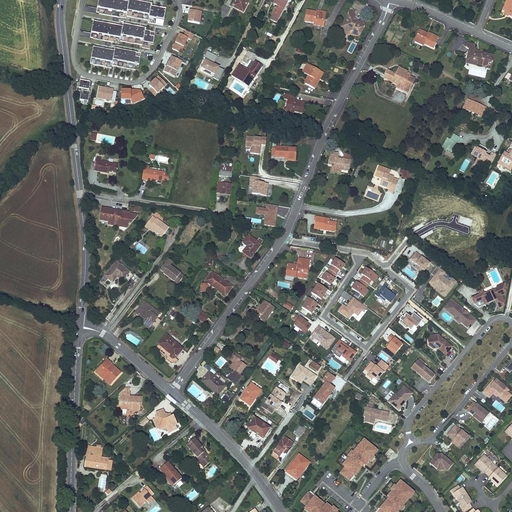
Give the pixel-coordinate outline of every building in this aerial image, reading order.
[(163,26),(166,9),(159,8),(152,7),(152,4),(140,2),(130,0),(129,0),(129,2),(117,0),(98,0),(96,13),(126,19),(126,16),(148,21),(148,23),(163,26)] [(243,13),(249,0),(248,0),(235,0),(232,7),(243,13)] [(291,0),(274,0),(275,1),(273,4),(277,6),(270,20),(271,21),(276,23),(287,3),(289,4),(290,4),(291,0)] [(511,0),(507,0),(503,10),(505,11),(508,13),(507,15),(511,17),(511,0)] [(223,5),(218,16),(225,19),(230,9),(223,5)] [(188,22),(199,24),(202,8),(192,6),(192,11),(191,12),(191,14),(189,13),(188,22)] [(352,31),(359,35),(364,27),(362,20),(359,22),(356,23),(353,21),(354,19),(357,12),(350,9),(346,17),(349,18),(346,23),(345,23),(343,26),(343,27),(343,29),(344,31),(344,32),(346,32),(348,33),(351,33),(352,31)] [(316,10),(316,12),(306,10),(304,22),(313,23),(313,25),(323,27),(325,16),(326,12),(316,10)] [(349,18),(346,17),(340,27),(342,35),(351,34),(354,35),(359,35),(352,31),(351,33),(348,33),(346,32),(344,32),(344,31),(343,29),(343,27),(343,26),(345,23),(346,23),(349,18)] [(153,45),(155,34),(151,34),(145,33),(145,30),(123,26),(122,29),(108,26),(93,23),(90,38),(120,44),(120,41),(142,45),(142,48),(150,49),(151,44),(153,45)] [(194,35),(186,31),(183,36),(179,34),(175,44),(172,49),(182,54),(184,51),(182,50),(187,38),(191,40),(194,35)] [(428,34),(428,35),(427,36),(426,35),(426,34),(420,31),(415,42),(423,46),(424,44),(433,48),(438,38),(428,34)] [(139,65),(140,57),(136,56),(137,53),(132,52),(114,49),(114,51),(96,48),(93,47),(90,64),(111,68),(112,66),(135,70),(136,65),(139,65)] [(476,53),(473,50),(469,49),(464,54),(467,57),(466,61),(470,64),(476,66),(476,64),(483,66),(484,68),(489,65),(488,63),(493,61),(490,55),(487,56),(486,53),(482,56),(476,54),(476,53)] [(223,70),(212,64),(213,63),(214,63),(217,57),(207,51),(203,58),(205,59),(201,68),(214,75),(212,78),(218,81),(223,70)] [(173,74),(179,60),(169,55),(166,62),(162,70),(173,74)] [(255,62),(249,71),(246,75),(244,73),(241,80),(242,80),(241,82),(248,87),(262,66),(255,62)] [(231,76),(235,79),(237,77),(241,80),(244,73),(241,71),(243,67),(239,64),(231,76)] [(319,71),(308,65),(303,74),(309,77),(305,84),(314,89),(318,81),(315,79),(319,71)] [(396,89),(407,94),(415,79),(410,77),(409,79),(405,77),(407,72),(399,68),(396,75),(388,71),(386,74),(387,75),(384,79),(397,86),(396,89)] [(323,73),(319,71),(315,79),(318,81),(323,73)] [(152,89),(157,94),(166,84),(158,76),(151,83),(149,86),(152,89)] [(90,99),(91,90),(90,90),(90,87),(91,82),(80,80),(79,88),(83,89),(82,98),(90,99)] [(99,87),(96,99),(104,100),(104,99),(111,100),(111,101),(115,102),(117,92),(113,91),(113,90),(108,89),(107,88),(105,88),(99,87)] [(133,89),(121,89),(120,99),(130,99),(132,104),(144,98),(140,90),(135,92),(133,92),(133,89)] [(285,109),(294,111),(302,113),(304,103),(299,101),(297,103),(294,102),(295,100),(295,96),(285,94),(283,99),(288,100),(285,109)] [(467,99),(463,108),(481,117),(486,108),(467,99)] [(454,134),(451,140),(447,138),(442,148),(452,154),(456,148),(458,144),(460,145),(464,140),(454,134)] [(251,148),(250,154),(260,155),(261,144),(266,145),(267,138),(261,138),(261,139),(247,137),(245,147),(251,148)] [(276,147),(276,149),(276,156),(276,158),(284,158),(284,157),(287,157),(286,159),(286,161),(295,161),(296,149),(276,147)] [(491,165),(496,155),(491,153),(489,157),(485,154),(486,153),(477,148),(473,155),(478,158),(473,166),(479,169),(482,164),(485,165),(486,162),(491,165)] [(505,167),(510,171),(511,167),(511,150),(509,155),(504,152),(497,163),(503,167),(503,168),(505,167)] [(94,171),(106,173),(107,171),(109,172),(116,173),(117,164),(101,161),(102,158),(96,157),(94,171)] [(344,159),(338,158),(330,157),(329,164),(332,164),(334,164),(334,167),(332,167),(331,172),(340,174),(341,170),(349,171),(351,160),(350,160),(344,159)] [(144,166),(142,179),(155,182),(155,180),(164,182),(165,172),(149,169),(149,167),(144,166)] [(387,175),(388,170),(378,166),(374,176),(382,179),(379,185),(388,189),(390,185),(395,187),(398,181),(393,178),(393,177),(389,175),(387,175)] [(410,173),(404,171),(403,174),(402,177),(408,180),(410,173)] [(249,187),(248,194),(253,195),(254,194),(267,196),(266,197),(272,198),(274,185),(260,183),(260,178),(251,177),(250,188),(249,187)] [(220,194),(229,195),(231,196),(232,185),(217,183),(216,193),(220,193),(220,194)] [(265,225),(275,226),(277,213),(276,213),(276,211),(278,211),(278,206),(268,204),(267,209),(257,208),(257,214),(266,215),(265,225)] [(121,213),(121,211),(102,208),(100,220),(108,222),(114,223),(114,226),(127,228),(138,215),(128,213),(128,215),(121,213)] [(152,217),(149,222),(151,224),(149,227),(155,231),(162,237),(169,228),(156,218),(155,219),(152,217)] [(316,217),(314,227),(326,229),(326,231),(335,232),(337,223),(329,222),(329,219),(316,217)] [(153,233),(155,231),(149,227),(151,224),(149,222),(145,226),(153,233)] [(247,246),(243,252),(250,258),(261,244),(258,242),(249,235),(243,243),(247,246)] [(416,269),(422,274),(430,264),(416,253),(410,260),(418,266),(416,269)] [(180,273),(169,265),(172,261),(168,258),(160,270),(164,272),(163,273),(178,284),(181,280),(177,277),(180,273)] [(329,269),(336,274),(339,270),(340,271),(344,264),(336,258),(331,265),(332,266),(329,269)] [(302,266),(297,265),(287,263),(286,272),(290,275),(295,276),(295,278),(306,280),(310,260),(303,259),(302,266)] [(116,261),(104,277),(107,280),(110,282),(113,277),(114,278),(117,274),(124,279),(130,272),(116,261)] [(441,293),(444,296),(456,282),(452,278),(450,282),(442,275),(445,272),(440,269),(437,266),(431,274),(434,277),(429,283),(435,287),(436,285),(443,290),(441,293)] [(364,276),(361,280),(368,285),(371,281),(373,283),(378,276),(366,268),(361,275),(364,276)] [(334,278),(336,274),(329,269),(327,273),(326,272),(322,279),(330,285),(335,278),(334,278)] [(216,287),(226,295),(232,287),(211,272),(205,281),(207,283),(206,284),(201,284),(201,292),(210,293),(210,291),(209,289),(209,288),(211,285),(215,288),(216,287)] [(122,282),(124,279),(117,274),(114,278),(113,277),(110,282),(113,284),(117,278),(122,282)] [(366,288),(368,285),(361,280),(359,283),(357,282),(352,289),(364,297),(369,290),(366,288)] [(312,293),(321,299),(327,290),(318,283),(312,293)] [(389,286),(385,283),(375,295),(378,298),(377,300),(386,308),(390,303),(398,294),(394,291),(392,294),(386,289),(389,286)] [(504,301),(502,296),(505,294),(505,292),(504,289),(506,288),(507,286),(505,283),(504,283),(497,286),(484,293),(482,290),(478,292),(479,295),(472,298),(474,304),(479,307),(495,300),(497,299),(498,301),(497,303),(499,308),(503,306),(504,301)] [(342,296),(350,301),(353,297),(345,292),(342,296)] [(302,307),(311,314),(318,304),(308,298),(302,307)] [(338,311),(349,319),(353,312),(358,316),(362,310),(364,312),(367,307),(353,298),(346,307),(343,305),(338,311)] [(257,312),(255,310),(253,308),(250,312),(257,317),(259,314),(263,316),(261,319),(265,323),(268,319),(267,319),(266,318),(272,310),(273,311),(275,308),(265,300),(260,306),(262,308),(261,309),(260,309),(257,312)] [(470,315),(462,308),(462,309),(460,307),(460,306),(457,304),(452,300),(445,309),(455,318),(456,317),(462,321),(461,322),(467,328),(470,324),(472,326),(475,322),(469,317),(470,315)] [(147,319),(147,322),(151,325),(152,324),(156,318),(160,314),(143,302),(140,306),(142,307),(140,309),(138,309),(136,312),(136,314),(140,317),(143,316),(147,319)] [(199,310),(195,316),(204,323),(209,318),(199,310)] [(409,327),(411,329),(414,326),(416,328),(422,320),(415,314),(412,318),(406,314),(404,316),(405,317),(404,318),(403,318),(399,322),(407,329),(409,327)] [(294,325),(305,333),(311,326),(300,317),(297,315),(293,319),(297,322),(294,325)] [(156,327),(161,321),(156,318),(152,324),(156,327)] [(321,345),(327,350),(335,339),(318,326),(309,338),(313,341),(315,338),(322,343),(321,345)] [(113,334),(119,338),(123,331),(117,328),(113,334)] [(175,358),(182,349),(166,335),(158,344),(171,355),(170,357),(172,359),(173,358),(175,358)] [(386,347),(395,354),(403,345),(391,335),(388,339),(391,341),(386,347)] [(452,347),(443,339),(442,341),(440,339),(441,338),(438,335),(432,337),(428,340),(429,345),(435,345),(439,348),(439,349),(446,354),(452,347)] [(339,340),(332,349),(336,352),(334,354),(339,358),(341,356),(349,362),(356,352),(339,340)] [(379,355),(388,362),(391,358),(382,351),(379,355)] [(240,374),(246,366),(240,361),(243,357),(236,352),(232,359),(238,363),(237,365),(234,369),(237,371),(233,375),(230,379),(229,379),(234,385),(242,376),(240,374)] [(111,385),(121,373),(116,368),(115,370),(110,366),(111,365),(112,364),(107,360),(97,371),(101,374),(99,376),(103,379),(104,378),(111,385)] [(374,377),(377,380),(389,366),(382,360),(376,367),(371,362),(365,370),(369,373),(368,376),(372,379),(374,377)] [(435,376),(417,361),(411,368),(429,383),(435,376)] [(318,371),(321,367),(314,362),(311,366),(318,371)] [(310,385),(316,376),(301,365),(292,376),(296,379),(298,376),(303,380),(310,385)] [(209,372),(202,380),(210,386),(209,388),(218,396),(226,387),(223,385),(209,372)] [(321,410),(335,389),(330,386),(336,377),(327,372),(321,381),(324,383),(311,403),(321,410)] [(509,389),(496,379),(495,381),(494,380),(483,392),(489,398),(493,393),(496,390),(501,394),(502,393),(505,396),(502,399),(506,402),(511,395),(507,391),(509,389)] [(210,386),(202,380),(201,381),(209,388),(210,386)] [(251,383),(240,399),(250,406),(261,391),(251,383)] [(406,402),(413,393),(404,386),(397,395),(396,394),(389,402),(398,409),(404,401),(406,402)] [(130,388),(125,387),(120,394),(119,405),(123,409),(140,410),(141,397),(134,397),(130,399),(127,396),(130,396),(130,388)] [(296,401),(301,395),(295,390),(291,396),(292,397),(296,401)] [(505,396),(502,393),(501,394),(496,390),(493,393),(502,400),(502,399),(505,396)] [(262,407),(271,414),(275,409),(277,410),(282,403),(280,402),(283,397),(274,391),(262,407)] [(358,393),(354,397),(360,401),(363,397),(358,393)] [(221,400),(226,404),(231,398),(226,394),(221,400)] [(292,406),(296,401),(292,397),(288,402),(292,406)] [(489,415),(476,404),(469,413),(473,416),(475,413),(484,421),(489,415)] [(387,422),(389,413),(366,408),(364,417),(366,418),(365,423),(374,424),(375,419),(387,422)] [(167,427),(169,433),(177,429),(175,423),(177,423),(175,419),(174,419),(173,415),(171,416),(170,413),(165,415),(163,410),(156,413),(156,415),(155,419),(153,420),(156,427),(160,426),(162,429),(167,427)] [(146,418),(139,423),(143,427),(149,422),(146,418)] [(255,418),(248,428),(263,439),(270,428),(255,418)] [(301,425),(294,433),(300,437),(306,429),(301,425)] [(460,445),(468,435),(455,425),(452,429),(453,430),(452,431),(451,430),(447,435),(453,440),(460,445)] [(282,439),(273,451),(280,456),(284,452),(287,454),(292,447),(294,444),(285,437),(283,440),(282,439)] [(201,448),(203,447),(194,438),(186,445),(198,458),(196,459),(204,467),(212,461),(204,452),(201,448)] [(373,456),(378,450),(366,440),(362,445),(360,444),(358,446),(355,450),(351,455),(346,460),(348,462),(344,467),(345,467),(340,473),(349,480),(350,480),(354,475),(355,475),(360,469),(354,464),(356,462),(357,460),(363,465),(365,466),(369,461),(373,456)] [(88,446),(86,456),(93,457),(94,447),(88,446)] [(85,467),(107,470),(108,460),(108,459),(102,458),(99,458),(99,456),(102,456),(103,448),(94,447),(93,457),(86,456),(85,467)] [(286,472),(297,480),(310,463),(299,454),(286,472)] [(454,463),(442,454),(438,454),(430,463),(437,469),(440,466),(442,466),(445,468),(448,471),(454,463)] [(488,475),(496,466),(493,463),(492,464),(487,460),(488,459),(484,456),(481,459),(478,462),(475,466),(479,469),(480,468),(485,472),(488,475)] [(360,469),(363,465),(357,460),(356,462),(354,464),(360,469)] [(168,462),(159,469),(166,477),(174,485),(182,478),(168,462)] [(499,468),(496,466),(488,475),(491,477),(496,482),(495,483),(498,486),(501,483),(505,479),(504,479),(507,476),(504,473),(503,474),(498,469),(499,468)] [(173,486),(174,485),(166,477),(165,478),(173,486)] [(405,503),(410,497),(409,495),(413,490),(401,480),(396,486),(392,491),(388,496),(389,497),(395,502),(394,504),(392,507),(386,501),(380,508),(381,508),(381,509),(378,511),(394,511),(395,511),(397,511),(401,508),(405,503)] [(147,486),(145,488),(146,490),(141,494),(139,492),(132,498),(139,507),(146,501),(149,504),(154,500),(150,496),(153,493),(147,486)] [(465,491),(463,492),(462,490),(459,486),(451,491),(454,495),(455,494),(456,497),(459,501),(468,495),(465,491)] [(337,511),(332,508),(327,503),(326,505),(320,511),(318,509),(316,508),(321,501),(315,496),(314,497),(314,496),(309,493),(309,492),(301,501),(307,506),(306,507),(311,511),(309,511),(337,511)] [(471,504),(469,501),(471,500),(468,495),(459,501),(462,505),(463,508),(462,509),(464,511),(473,507),(471,504)] [(395,502),(389,497),(386,501),(392,507),(394,504),(395,502)] [(320,511),(326,505),(321,501),(316,508),(318,509),(320,511)]
